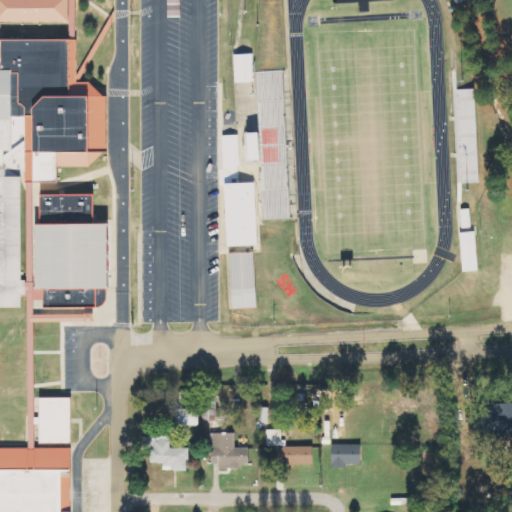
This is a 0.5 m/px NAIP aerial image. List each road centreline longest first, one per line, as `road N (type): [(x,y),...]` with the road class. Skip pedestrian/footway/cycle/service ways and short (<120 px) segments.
road 1 (residential): [(511,338),(119,356)]
road 2 (residential): [(335,511),(309,497),(116,498)]
road 3 (residential): [(116,511),(119,356)]
